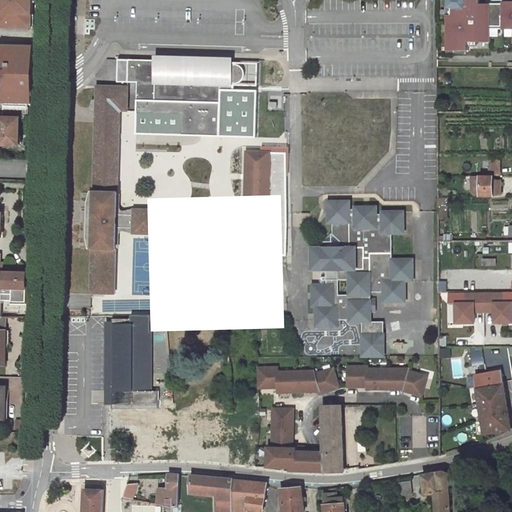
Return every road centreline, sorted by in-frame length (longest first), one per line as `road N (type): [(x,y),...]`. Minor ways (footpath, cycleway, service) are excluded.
road 1 (unclassified): [(511,439),(454,459),(336,479),(180,466),(112,470)]
road 2 (unclassified): [(50,170),(38,470)]
road 3 (unclassified): [(57,0),(50,170)]
